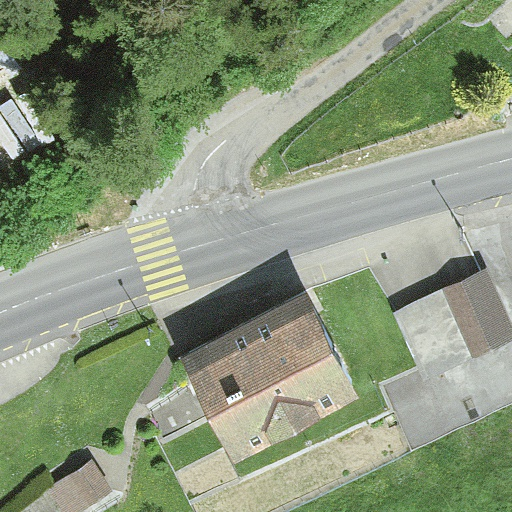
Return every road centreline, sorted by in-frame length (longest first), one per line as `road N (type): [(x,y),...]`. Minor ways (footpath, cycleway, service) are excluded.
road 1 (unclassified): [(188,254),(184,195),(208,146),(313,88),(421,0)]
road 2 (secondary): [(511,159),(188,254)]
road 3 (secondary): [(188,254),(0,316)]
